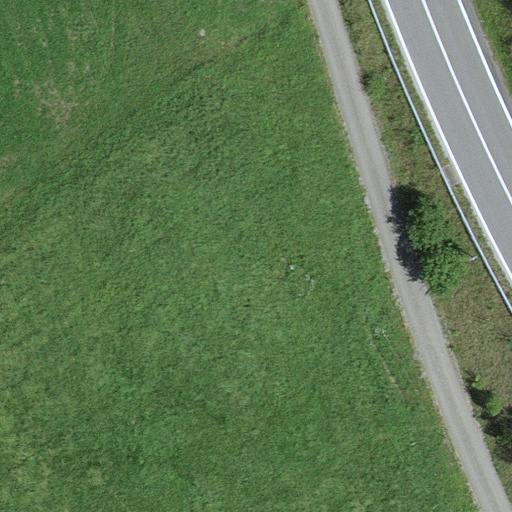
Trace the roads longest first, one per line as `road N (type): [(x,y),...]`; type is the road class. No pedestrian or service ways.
road 1 (unclassified): [(309,0),(470,490),(484,511)]
road 2 (trunk): [(511,206),(417,0)]
